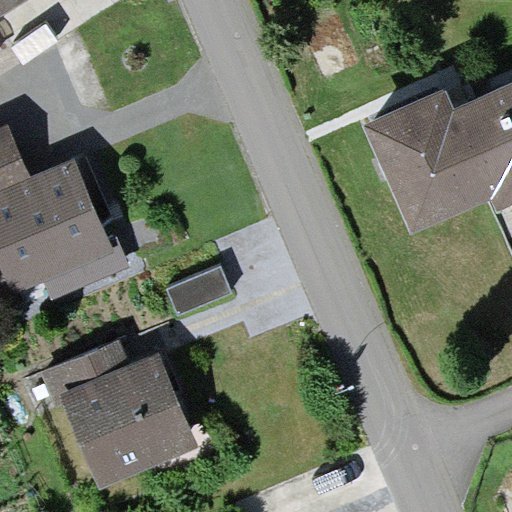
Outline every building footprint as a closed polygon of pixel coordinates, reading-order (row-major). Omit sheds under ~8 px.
[(450,80),(377,113),(422,211),(506,173),(511,185),(511,184),(511,78),(460,102),(450,80)] [(0,193),(29,180),(4,125),(0,126),(0,193)] [(29,180),(0,193),(0,242),(19,285),(111,243),(73,160),(29,180)] [(219,265),(166,289),(176,311),(229,288),(219,265)] [(67,389),(127,365),(117,339),(48,367),(58,392),(67,389)] [(127,365),(67,389),(99,469),(191,432),(159,352),(127,365)]
